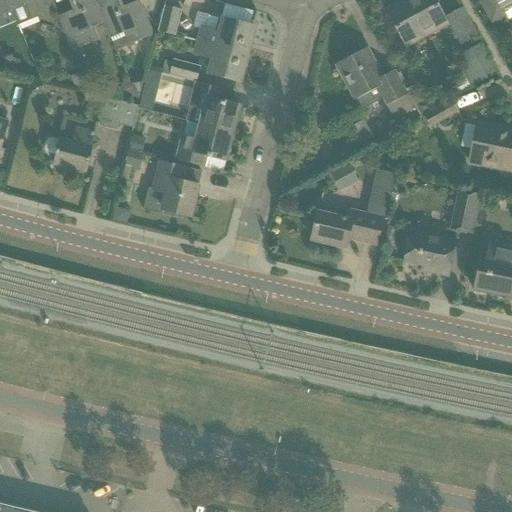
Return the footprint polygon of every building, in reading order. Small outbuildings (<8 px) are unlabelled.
[(0,0),(0,11),(11,7),(18,26),(19,25),(8,0),(0,0)] [(8,0),(19,25),(56,10),(51,0),(8,0)] [(67,37),(73,51),(98,40),(93,28),(104,23),(105,23),(95,0),(70,0),(75,11),(59,18),(67,37)] [(95,0),(105,23),(104,23),(112,42),(124,37),(128,45),(153,35),(147,21),(139,2),(123,8),(119,0),(106,0),(97,4),(95,0)] [(397,28),(407,47),(447,25),(433,0),(405,0),(387,10),(397,28)] [(511,0),(480,0),(492,22),(504,15),(501,10),(511,3),(511,0)] [(222,4),(219,15),(247,24),(250,12),(222,4)] [(158,32),(175,36),(182,10),(164,6),(158,32)] [(447,17),(462,44),(476,36),(462,9),(447,17)] [(199,42),(247,54),(254,27),(209,16),(205,30),(202,29),(199,42)] [(209,74),(240,82),(247,54),(199,42),(196,54),(213,59),(209,74)] [(459,56),(464,64),(459,67),(470,87),(497,73),(481,44),(459,56)] [(382,99),(394,120),(415,108),(408,94),(404,88),(395,70),(380,78),(365,49),(338,64),(356,99),(364,114),(367,113),(365,108),(382,99)] [(196,82),(197,82),(201,67),(174,60),(173,63),(165,60),(161,74),(196,82)] [(148,72),(145,84),(158,87),(161,76),(148,72)] [(80,73),(71,77),(76,89),(85,85),(80,73)] [(128,81),(120,84),(128,101),(136,97),(128,81)] [(196,82),(185,121),(200,125),(232,133),(240,106),(221,101),(224,89),(197,82),(196,82)] [(31,93),(41,95),(43,86),(33,83),(31,93)] [(96,126),(117,131),(119,125),(133,128),(138,106),(103,98),(103,99),(87,95),(85,101),(89,102),(85,120),(97,123),(96,126)] [(425,115),(432,127),(440,123),(458,112),(451,100),(433,110),(425,115)] [(468,163),(511,171),(511,130),(477,123),(468,163)] [(183,163),(203,168),(206,156),(225,161),(232,133),(200,125),(196,140),(183,136),(177,160),(183,163)] [(53,165),(86,173),(91,154),(93,148),(91,147),(95,134),(76,129),(73,143),(60,139),(59,140),(51,138),(47,140),(45,149),(47,153),(56,155),(53,165)] [(132,135),(128,150),(141,153),(145,139),(132,135)] [(129,150),(122,177),(129,179),(132,167),(140,169),(144,153),(129,150)] [(175,218),(176,214),(191,217),(202,173),(161,162),(153,191),(148,190),(143,211),(175,218)] [(399,179),(392,187),(399,193),(406,185),(399,179)] [(458,191),(455,205),(461,207),(456,230),(472,233),(479,195),(458,191)] [(312,241),(345,248),(349,233),(357,235),(356,240),(376,245),(380,225),(382,219),(352,212),(350,220),(337,218),(318,214),(312,241)] [(420,272),(449,277),(453,258),(457,240),(410,230),(407,243),(403,263),(421,266),(420,272)] [(476,272),(472,290),(511,298),(511,247),(489,243),(486,255),(482,273),(476,272)] [(0,511),(36,511),(0,503),(0,511)]
